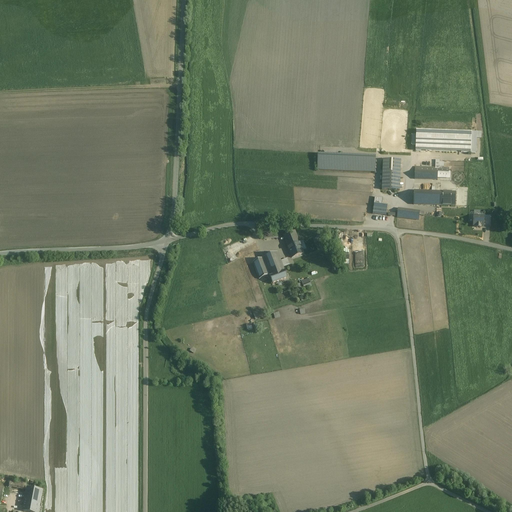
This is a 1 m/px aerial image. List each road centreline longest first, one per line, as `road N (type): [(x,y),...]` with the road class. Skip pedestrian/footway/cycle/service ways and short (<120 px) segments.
road 1 (unclassified): [(167,242),(146,314),(146,511)]
road 2 (unclassified): [(430,482),(396,231)]
road 3 (unclassified): [(185,0),(167,242)]
road 4 (unclassified): [(167,242),(235,223),(396,231)]
road 5 (track): [(180,83),(0,90)]
road 6 (unclassified): [(0,254),(167,242)]
